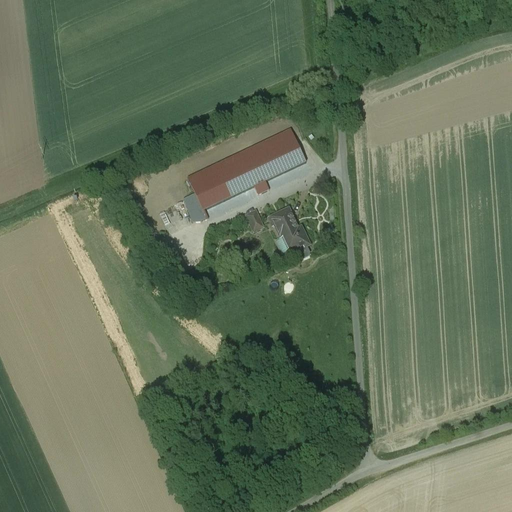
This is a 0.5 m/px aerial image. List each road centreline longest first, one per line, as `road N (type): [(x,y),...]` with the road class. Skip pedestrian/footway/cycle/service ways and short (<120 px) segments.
road 1 (unclassified): [(333,0),(372,470)]
road 2 (unclassified): [(372,470),(511,425)]
